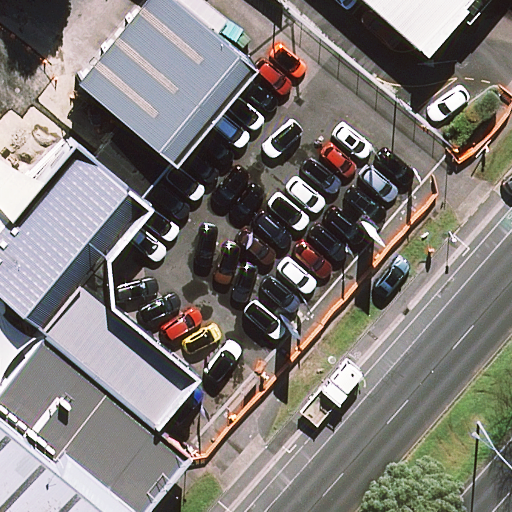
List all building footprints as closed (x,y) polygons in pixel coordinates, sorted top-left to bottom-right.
[(257,54),(192,0),(139,0),(81,70),(130,112),(176,150),(257,54)] [(465,0),(377,0),(427,43),(465,0)] [(176,150),(130,112),(97,151),(143,189),(176,150)] [(97,151),(81,137),(18,212),(0,196),(0,282),(48,323),(157,414),(198,366),(111,294),(108,246),(150,195),(143,189),(97,151)] [(48,323),(0,380),(0,399),(54,444),(62,434),(143,502),(192,443),(157,414),(48,323)] [(0,511),(155,511),(143,502),(62,434),(54,444),(0,399),(0,511)]
